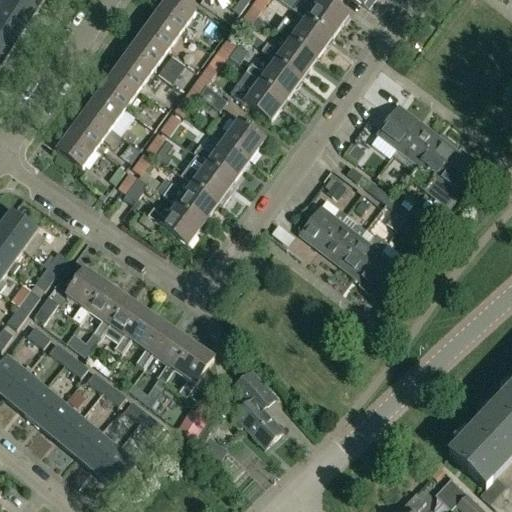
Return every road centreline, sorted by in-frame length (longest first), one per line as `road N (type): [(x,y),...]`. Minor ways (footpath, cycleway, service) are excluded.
road 1 (residential): [(0,163),(160,273),(202,279),(220,271),(418,0)]
road 2 (residential): [(289,502),(511,300)]
road 3 (residential): [(0,159),(105,0)]
